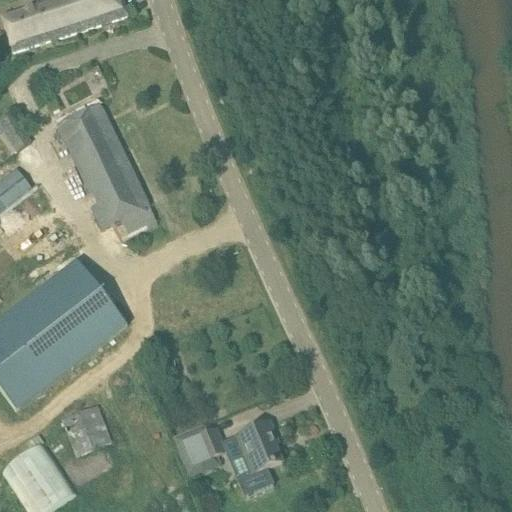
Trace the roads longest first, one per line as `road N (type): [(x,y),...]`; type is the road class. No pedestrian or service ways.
road 1 (unclassified): [(377,511),(159,0)]
road 2 (track): [(0,445),(142,339),(151,303),(139,277),(253,223)]
